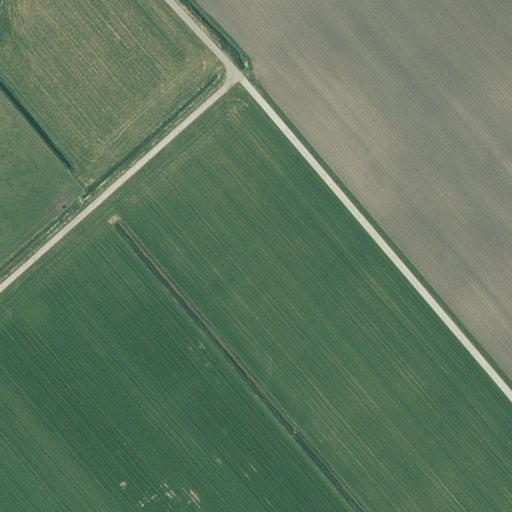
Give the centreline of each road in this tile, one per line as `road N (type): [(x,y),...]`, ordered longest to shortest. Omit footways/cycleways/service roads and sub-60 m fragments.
road 1 (track): [(237,75),(511,399)]
road 2 (track): [(170,0),(237,75),(0,287)]
